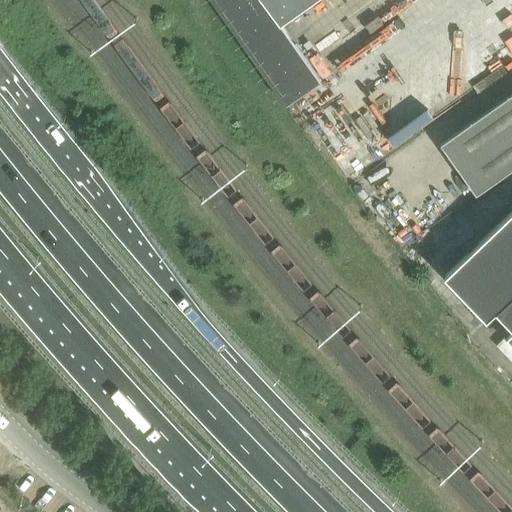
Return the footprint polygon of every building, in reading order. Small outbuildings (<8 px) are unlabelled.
[(282,23),(314,0),(214,0),(287,104),(321,79),(282,23)] [(304,108),(323,93),(317,85),(297,99),(304,108)] [(477,194),(511,168),(511,93),(441,143),(477,194)] [(511,210),(445,274),(488,318),(497,309),(511,294),(511,210)] [(511,294),(497,309),(511,324),(511,333),(507,338),(511,343),(511,294)]
